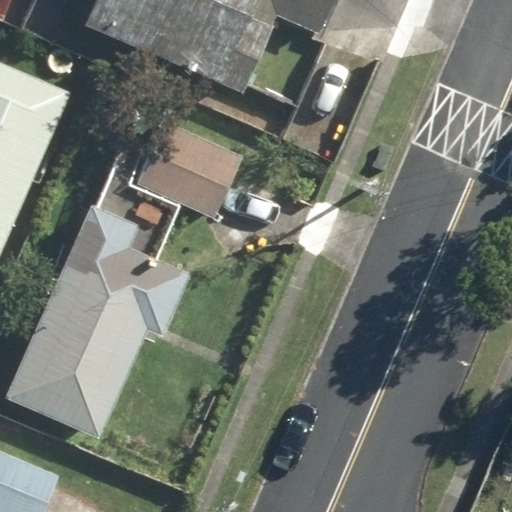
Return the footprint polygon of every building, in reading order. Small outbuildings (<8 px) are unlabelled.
[(95,0),(86,22),(245,92),(279,14),(322,33),(336,0),(95,0)] [(0,260),(69,89),(0,60),(0,260)] [(244,155),(165,121),(137,184),(216,219),(244,155)] [(92,201),(7,395),(101,436),(148,329),(164,336),(192,270),(132,244),(141,222),(92,201)] [(47,511),(64,474),(0,446),(0,511),(47,511)]
